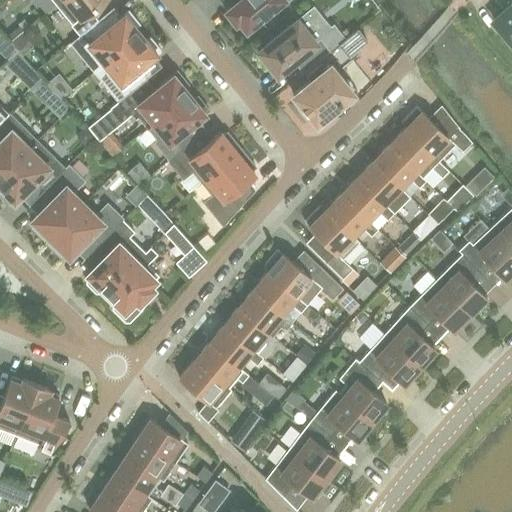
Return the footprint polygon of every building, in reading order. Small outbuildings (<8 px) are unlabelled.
[(59,0),(56,3),(72,23),(71,24),(79,34),(94,22),(98,19),(90,9),(100,0),(59,0)] [(237,0),(225,10),(236,23),(238,20),(246,29),(267,12),(269,15),(281,4),(279,2),(281,0),(237,0)] [(511,40),(511,4),(494,19),(511,40)] [(311,6),(296,18),(298,20),(297,20),(314,41),(319,37),(330,50),(338,43),(343,39),(331,24),(328,26),(327,26),(311,6)] [(89,54),(99,66),(140,33),(135,27),(139,24),(127,10),(102,31),(94,22),(79,34),(70,42),(84,59),(89,54)] [(259,48),(257,50),(259,52),(275,72),(276,74),(278,72),(293,60),(296,57),(306,69),(319,58),(330,50),(319,37),(314,41),(297,20),(298,20),(296,18),(294,20),(259,48)] [(343,39),(338,43),(348,55),(367,40),(356,28),(343,39)] [(140,33),(99,66),(93,71),(118,101),(143,80),(135,71),(160,50),(149,36),(145,40),(140,33)] [(325,66),(321,62),(306,74),(309,79),(292,93),(299,102),(298,102),(307,113),(308,113),(315,121),(351,91),(328,63),(325,66)] [(146,127),(189,92),(184,87),(188,84),(176,69),(127,110),(135,119),(137,117),(146,127)] [(41,100),(51,89),(43,80),(32,91),(41,100)] [(189,92),(146,127),(155,139),(153,141),(168,159),(187,143),(192,140),(184,130),(209,109),(197,95),(193,98),(189,92)] [(0,120),(8,112),(0,104),(0,120)] [(405,125),(404,126),(438,159),(454,142),(461,150),(471,140),(465,133),(457,125),(447,135),(420,109),(416,105),(400,121),(405,125)] [(110,107),(87,126),(99,140),(122,121),(110,107)] [(0,176),(36,140),(8,112),(0,120),(0,176)] [(359,112),(347,122),(356,132),(368,122),(359,112)] [(448,169),(438,159),(404,126),(388,142),(422,175),(431,166),(441,176),(448,169)] [(201,181),(241,148),(227,131),(223,134),(220,130),(195,151),(187,143),(168,159),(183,177),(192,170),(201,181)] [(44,187),(64,167),(36,140),(0,176),(0,194),(8,202),(11,199),(13,201),(35,179),(43,187),(44,187)] [(372,158),(399,185),(408,176),(418,186),(425,178),(422,175),(388,142),(372,158)] [(241,148),(201,181),(212,194),(203,201),(222,224),(240,204),(231,193),(255,173),(252,169),(255,166),(241,148)] [(399,185),(372,158),(356,175),(383,201),(392,192),(402,202),(409,195),(399,185)] [(67,163),(64,167),(44,187),(53,196),(31,218),(36,223),(32,227),(44,238),(47,234),(49,237),(83,202),(71,190),(83,179),(67,163)] [(393,211),(383,201),(356,175),(340,191),(367,217),(376,209),(386,218),(393,211)] [(491,179),(476,204),(491,213),(505,187),(491,179)] [(462,183),(446,199),(453,206),(457,210),(473,194),(462,183)] [(367,217),(340,191),(324,207),(352,234),(360,225),(370,235),(377,227),(367,217)] [(444,197),(437,204),(446,213),(453,206),(446,199),(444,197)] [(96,214),(83,202),(49,237),(52,239),(48,243),(60,254),(63,250),(68,255),(90,232),(100,241),(122,219),(107,203),(96,214)] [(358,241),(352,234),(324,207),(320,203),(303,220),(335,251),(325,261),(342,278),(352,267),(342,258),(358,241)] [(511,205),(489,227),(511,252),(511,205)] [(429,214),(419,225),(426,233),(437,222),(429,214)] [(122,219),(100,241),(98,243),(107,252),(86,273),(89,276),(87,279),(87,282),(96,291),(99,291),(102,288),(105,291),(144,251),(129,235),(134,230),(122,219)] [(193,245),(173,223),(164,232),(183,254),(193,245)] [(458,249),(461,252),(479,271),(489,262),(504,278),(508,274),(511,276),(511,275),(511,252),(489,227),(471,243),(468,239),(458,249)] [(418,236),(406,247),(413,253),(424,242),(418,236)] [(150,246),(144,251),(105,291),(115,302),(113,304),(113,308),(125,320),(128,320),(140,307),(140,304),(138,302),(153,287),(149,283),(158,274),(147,263),(157,253),(150,246)] [(268,268),(266,270),(295,295),(295,294),(304,284),(314,293),(319,288),(332,297),(342,286),(320,265),(310,276),(277,248),(263,265),(268,268)] [(392,257),(401,266),(407,259),(399,250),(392,257)] [(451,262),(435,279),(471,315),(483,303),(481,300),(485,296),(470,280),(479,271),(461,252),(451,262)] [(364,264),(350,279),(361,289),(375,274),(364,264)] [(409,269),(395,276),(403,291),(416,285),(409,269)] [(306,303),(295,294),(295,295),(266,270),(252,288),(281,312),(289,302),(300,311),(306,303)] [(418,295),(409,305),(427,323),(436,314),(452,329),(456,325),(459,327),(471,315),(435,279),(418,295)] [(281,312),(252,288),(237,305),(273,335),(281,325),(285,328),(292,321),(281,312)] [(237,305),(222,323),(252,347),(260,337),(271,346),(277,338),(273,335),(237,305)] [(399,315),(383,333),(421,367),(433,354),(430,352),(435,347),(418,333),(427,323),(409,305),(399,315)] [(367,337),(380,321),(371,313),(358,329),(367,337)] [(263,356),(252,347),(222,323),(208,340),(237,365),(237,364),(245,355),(256,364),(263,356)] [(410,380),(421,367),(383,333),(358,360),(378,377),(387,368),(403,382),(407,378),(410,380)] [(194,358),(193,358),(222,382),(223,382),(231,372),(242,381),(248,373),(237,364),(237,365),(208,340),(194,358)] [(314,352),(303,344),(296,353),(306,362),(314,352)] [(358,360),(355,357),(338,377),(346,383),(338,392),(373,422),(384,409),(382,406),(386,402),(369,388),(378,377),(358,360)] [(218,408),(215,406),(231,388),(223,382),(222,382),(193,358),(179,376),(207,399),(197,411),(207,421),(218,408)] [(299,371),(289,363),(282,372),(291,380),(299,371)] [(0,427),(16,434),(36,383),(22,377),(21,379),(11,375),(1,400),(0,399),(0,427)] [(279,382),(270,392),(277,397),(285,387),(279,382)] [(50,389),(36,383),(16,434),(40,443),(38,448),(48,452),(70,420),(52,413),(59,394),(49,390),(50,389)] [(261,385),(253,394),(265,404),(273,395),(261,385)] [(362,435),(373,422),(338,392),(335,389),(316,410),(310,418),(330,434),(339,424),(355,438),(359,433),(362,435)] [(310,418),(316,410),(305,402),(299,410),(310,418)] [(258,430),(267,419),(254,409),(245,420),(258,430)] [(138,436),(175,460),(187,442),(150,417),(138,436)] [(322,445),(330,434),(310,418),(288,447),(292,450),(291,451),(328,479),(339,465),(336,463),(340,458),(322,445)] [(163,479),(175,460),(138,436),(126,454),(159,476),(159,477),(163,479)] [(291,451),(292,450),(288,447),(264,478),(283,496),(293,482),(311,495),(315,491),(317,493),(328,479),(291,451)] [(147,494),(159,477),(159,476),(126,454),(113,472),(147,494)] [(196,475),(204,481),(211,471),(203,465),(196,475)] [(133,511),(140,511),(151,497),(151,496),(147,494),(113,472),(101,490),(133,511)] [(0,496),(18,504),(24,488),(0,477),(0,496)] [(200,497),(214,508),(229,489),(214,478),(200,497)] [(183,493),(192,499),(199,489),(191,483),(183,493)] [(133,511),(101,490),(89,509),(94,511),(133,511)] [(192,499),(183,493),(176,502),(185,508),(192,499)]
